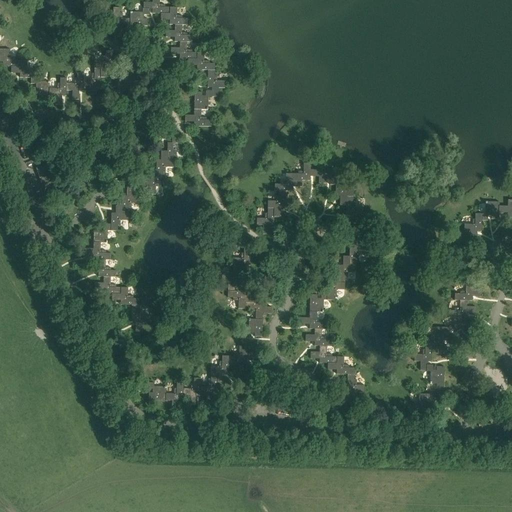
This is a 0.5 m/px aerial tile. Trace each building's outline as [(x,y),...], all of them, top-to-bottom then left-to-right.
[(159,0),(152,0),(152,3),(144,2),(143,9),(142,9),(142,12),(130,12),(130,19),(123,18),(123,14),(120,14),(120,8),(113,7),(113,25),(117,25),(117,34),(124,35),(124,26),(147,26),(147,19),(144,19),(144,15),(149,15),(149,9),(152,9),(152,14),(161,14),(161,20),(169,20),(169,25),(175,25),(175,31),(166,30),(166,37),(174,38),(174,42),(180,42),(180,48),(171,48),(171,54),(179,55),(179,59),(188,59),(188,66),(197,66),(197,70),(208,70),(207,88),(212,88),(211,91),(206,91),(205,96),(202,96),(202,92),(194,92),(194,115),(185,115),(185,122),(194,122),(193,126),(211,127),(212,120),(206,120),(206,117),(201,117),(201,110),(208,110),(208,98),(212,98),(212,97),(218,97),(218,88),(225,88),(225,81),(217,81),(217,76),(214,76),(215,64),(209,64),(209,61),(204,61),(204,53),(191,53),(191,50),(187,50),(187,42),(192,42),(192,36),(186,35),(187,33),(182,33),(182,25),(187,25),(187,18),(181,18),(182,16),(177,16),(177,8),(164,7),(164,5),(160,4),(159,0)] [(0,62),(3,63),(2,67),(11,67),(11,73),(20,74),(20,78),(31,78),(31,84),(36,84),(36,88),(32,88),(32,95),(55,96),(55,105),(62,105),(62,96),(66,96),(66,91),(72,91),(72,100),(79,100),(79,91),(83,91),(84,86),(89,86),(89,95),(96,95),(96,86),(101,86),(101,78),(107,78),(107,69),(112,69),(112,52),(105,51),(105,57),(103,57),(102,62),(94,62),(94,74),(91,74),(91,79),(84,79),(84,73),(77,73),(77,79),(74,79),(74,84),(67,84),(67,78),(60,78),(60,84),(57,84),(57,89),(49,89),(50,82),(37,82),(38,72),(32,71),(32,69),(27,69),(27,61),(15,60),(15,58),(10,58),(10,50),(0,49),(0,62)] [(180,134),(173,134),(172,143),(168,143),(168,151),(161,151),(161,160),(157,160),(156,177),(149,177),(149,181),(140,181),(139,187),(149,188),(148,194),(155,195),(156,187),(160,187),(160,184),(166,185),(167,178),(163,178),(163,172),(166,172),(166,167),(174,168),(174,155),(177,155),(177,150),(185,151),(186,143),(179,143),(180,134)] [(310,164),(303,164),(303,172),(298,172),(298,174),(285,174),(285,182),(280,182),(280,185),(274,185),(274,191),(278,191),(278,197),(276,197),(275,201),(267,201),(267,214),(265,214),(265,219),(257,219),(256,226),(263,226),(263,235),(270,235),(270,226),(274,226),(274,218),(280,218),(281,209),(285,209),(285,191),(292,192),(292,187),(301,187),(301,181),(310,181),(310,177),(319,177),(318,184),(326,184),(326,180),(330,180),(330,185),(336,185),(335,196),(340,197),(340,205),(346,206),(346,214),(350,214),(350,223),(357,223),(357,214),(363,214),(363,207),(355,207),(355,202),(353,202),(353,190),(345,189),(345,185),(342,185),(342,179),(332,179),(333,166),(319,166),(319,170),(310,170),(310,164)] [(134,188),(127,188),(127,197),(123,196),(122,205),(116,205),(116,214),(111,214),(111,225),(105,224),(105,230),(101,230),(102,226),(94,226),(93,249),(84,249),(84,255),(93,256),(93,260),(98,260),(98,266),(89,266),(89,273),(98,273),(98,277),(103,277),(103,283),(94,283),(94,290),(103,290),(103,294),(112,294),(111,301),(120,301),(120,305),(131,305),(131,323),(135,323),(135,332),(142,332),(142,323),(149,323),(149,316),(141,316),(141,311),(138,311),(138,299),(132,299),(132,296),(128,296),(128,288),(115,288),(115,285),(110,285),(111,277),(116,278),(116,271),(110,271),(110,268),(105,268),(106,260),(111,260),(111,254),(105,254),(105,251),(100,251),(101,243),(107,243),(108,231),(118,232),(118,226),(121,226),(121,221),(129,221),(129,208),(132,209),(132,204),(140,204),(140,197),(134,197),(134,188)] [(511,200),(508,200),(508,206),(499,206),(499,202),(486,202),(485,214),(475,214),(475,220),(472,220),(472,224),(464,224),(464,237),(461,237),(461,242),(453,241),(453,249),(459,249),(459,258),(466,258),(466,249),(470,249),(470,241),(477,241),(477,232),(481,232),(482,221),(488,221),(488,215),(491,216),(491,219),(499,220),(499,213),(507,213),(507,218),(511,217),(511,200)] [(362,240),(355,240),(355,249),(351,249),(350,257),(344,257),(343,266),(339,266),(339,274),(332,274),(332,283),(328,283),(327,294),(321,294),(321,299),(317,299),(317,295),(310,295),(309,318),(300,317),(300,324),(309,325),(309,329),(314,329),(314,335),(305,334),(305,341),(314,342),(314,346),(319,346),(319,352),(310,351),(310,358),(319,359),(319,363),(327,363),(327,370),(336,370),(336,374),(347,375),(347,392),(351,392),(351,401),(357,402),(358,393),(364,393),(364,386),(356,385),(356,381),(354,381),(354,368),(348,368),(348,365),(343,365),(343,357),(331,357),(331,354),(326,354),(326,346),(332,347),(332,340),(326,340),(326,337),(321,337),(321,329),(327,330),(327,323),(321,323),(321,320),(316,320),(316,312),(323,313),(324,301),(334,301),(334,295),(337,295),(337,290),(345,291),(345,278),(348,278),(348,273),(356,274),(357,261),(359,261),(360,256),(368,257),(368,249),(362,249),(362,240)] [(251,248),(244,248),(244,254),(242,254),(241,258),(233,258),(233,271),(230,271),(230,276),(222,275),(222,283),(228,283),(228,298),(234,298),(234,301),(238,301),(238,309),(251,309),(251,312),(255,312),(255,320),(249,319),(248,331),(244,331),(244,338),(251,338),(251,333),(254,333),(254,337),(262,337),(263,314),(272,314),(272,308),(263,307),(263,303),(254,303),(255,296),(246,296),(246,292),(235,291),(235,283),(239,283),(240,274),(246,275),(246,266),(251,266),(251,248)] [(473,284),(465,284),(465,292),(461,292),(460,294),(455,294),(454,301),(460,301),(459,308),(455,308),(455,311),(449,311),(449,318),(454,318),(454,325),(449,325),(449,328),(436,328),(436,336),(431,336),(431,338),(425,338),(425,350),(422,350),(422,355),(414,355),(414,362),(420,362),(420,371),(426,371),(426,372),(430,372),(430,384),(436,384),(436,392),(431,392),(431,394),(419,394),(418,402),(414,402),(414,405),(408,405),(407,411),(425,412),(425,407),(434,408),(435,401),(443,401),(443,397),(452,397),(452,390),(443,390),(444,367),(436,367),(436,371),(433,371),(433,365),(427,365),(427,362),(431,362),(432,345),(443,345),(443,341),(452,341),(452,335),(460,335),(461,330),(469,331),(470,324),(461,324),(461,318),(466,318),(466,314),(475,314),(475,307),(467,307),(467,301),(472,301),(472,297),(481,297),(481,290),(473,290),(473,284)] [(247,346),(239,346),(239,354),(234,354),(234,356),(222,356),(222,362),(219,362),(219,367),(211,367),(211,379),(208,379),(208,384),(200,384),(201,378),(194,378),(194,384),(191,384),(191,389),(183,389),(183,383),(177,383),(176,389),(174,389),(174,394),(166,394),(166,387),(154,386),(154,383),(147,383),(147,389),(153,389),(152,393),(149,392),(148,400),(172,401),(171,410),(178,410),(179,401),(183,401),(183,396),(189,396),(189,405),(195,405),(196,396),(200,396),(200,391),(206,391),(206,400),(212,400),(213,391),(217,391),(217,383),(224,383),(224,374),(228,374),(229,363),(246,364),(246,359),(255,359),(255,353),(246,353),(247,346)]
